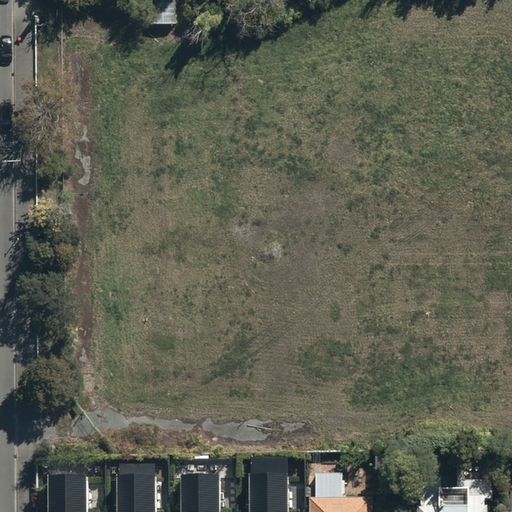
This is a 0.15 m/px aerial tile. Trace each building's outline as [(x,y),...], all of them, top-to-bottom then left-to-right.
[(151,0),(152,20),(176,20),(175,0),(151,0)] [(317,499),(312,499),(311,511),(376,511),(376,497),(347,497),(347,472),(317,473),(317,499)] [(291,511),(291,474),(251,474),(251,511),(291,511)] [(121,479),(121,511),(162,511),(162,478),(121,479)] [(221,511),(221,478),(184,478),(184,511),(221,511)] [(52,480),(52,511),(90,511),(90,479),(52,480)] [(418,511),(488,511),(488,481),(418,482),(418,511)]
